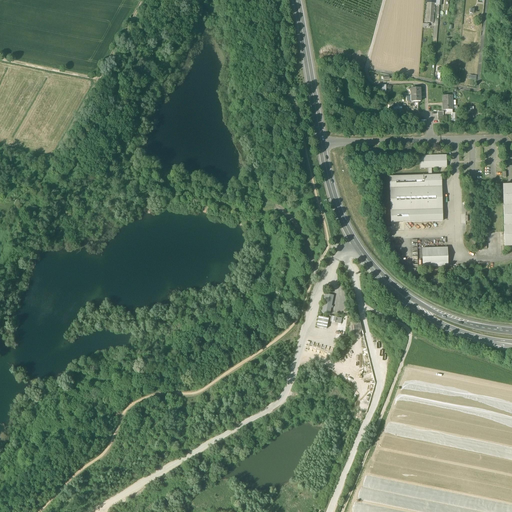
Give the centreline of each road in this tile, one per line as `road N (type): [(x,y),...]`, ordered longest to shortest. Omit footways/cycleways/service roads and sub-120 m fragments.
road 1 (primary): [(297,0),(341,218),(395,291)]
road 2 (track): [(342,511),(410,337),(359,303)]
road 3 (track): [(56,154),(143,0)]
road 4 (primary): [(511,333),(446,319),(395,291)]
